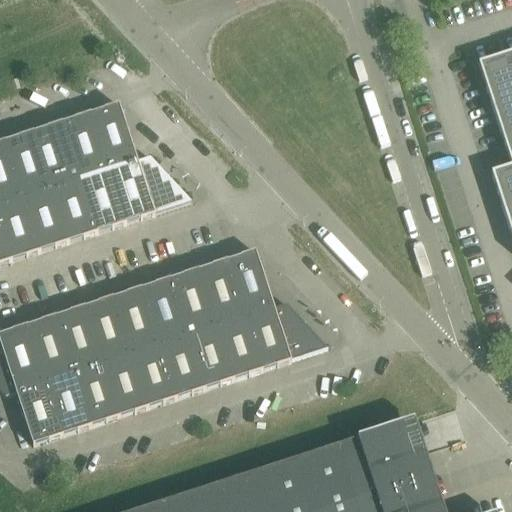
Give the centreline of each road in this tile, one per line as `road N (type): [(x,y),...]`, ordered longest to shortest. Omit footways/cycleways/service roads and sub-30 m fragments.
road 1 (unclassified): [(444,363),(137,32)]
road 2 (unclassified): [(347,0),(456,336),(444,363)]
